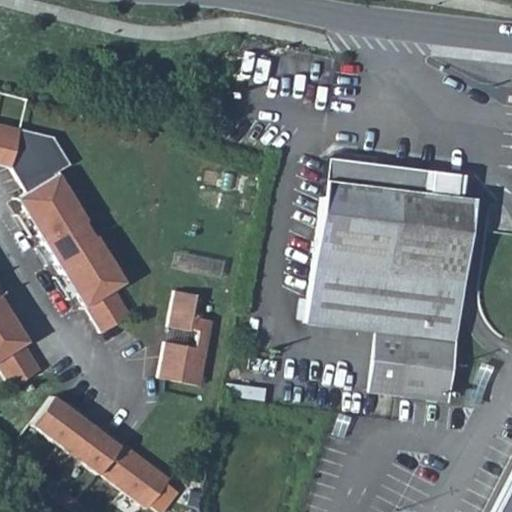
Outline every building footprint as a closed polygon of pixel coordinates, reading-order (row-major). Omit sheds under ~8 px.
[(0,164),(6,166),(21,192),(14,196),(22,210),(21,211),(40,243),(51,261),(69,293),(74,295),(97,332),(127,314),(110,287),(118,283),(110,271),(112,270),(98,248),(96,248),(72,209),(74,207),(61,185),(59,185),(51,172),(65,163),(49,135),(0,125),(0,164)] [(302,319),(302,322),(379,331),(403,334),(395,393),(444,399),(449,361),(451,332),(463,239),(467,198),(454,197),(455,189),(457,176),(372,165),(373,157),(331,152),(322,159),(304,299),(302,319)] [(51,261),(40,243),(32,247),(43,265),(51,261)] [(160,344),(153,381),(194,389),(207,323),(187,319),(192,297),(171,293),(163,330),(184,334),(185,331),(194,333),(191,350),(160,344)] [(294,319),(302,319),(304,299),(296,298),(294,319)] [(0,379),(5,388),(35,369),(12,330),(14,329),(0,306),(0,379)] [(61,407),(49,397),(27,424),(92,476),(94,474),(141,511),(143,508),(148,511),(159,511),(173,495),(161,486),(164,482),(140,463),(137,467),(132,462),(134,459),(103,434),(100,437),(94,432),(82,423),(85,419),(71,408),(68,412),(61,407)] [(61,407),(68,412),(71,408),(64,403),(61,407)] [(94,432),(100,437),(103,434),(96,429),(94,432)] [(511,511),(511,469),(490,511),(511,511)]
